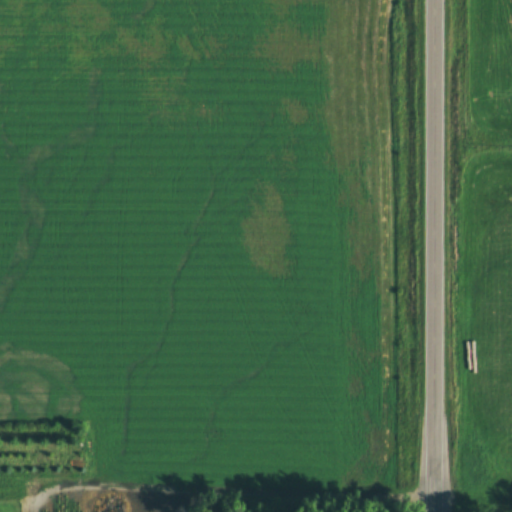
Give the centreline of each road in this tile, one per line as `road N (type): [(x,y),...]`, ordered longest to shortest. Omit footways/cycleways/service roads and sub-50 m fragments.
road 1 (tertiary): [(437,503),(436,0)]
road 2 (residential): [(437,503),(96,487),(52,494),(29,511)]
